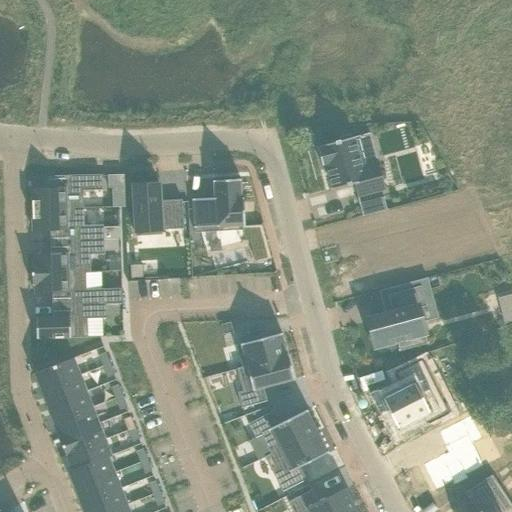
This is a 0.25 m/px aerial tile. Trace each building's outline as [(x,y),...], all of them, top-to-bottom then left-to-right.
[(335,142),(317,147),(322,167),(324,166),(326,166),(327,170),(332,189),(353,183),(357,197),(385,189),(378,162),(370,164),(361,167),(359,158),(353,137),(352,137),(351,135),(351,134),(338,138),(339,141),(335,142)] [(54,189),(31,189),(32,210),(83,208),(82,191),(102,190),(101,174),(53,176),(54,189)] [(208,198),(192,199),(192,201),(193,201),(194,226),(193,226),(193,228),(194,228),(194,233),(242,230),(242,226),(242,225),(243,225),(243,226),(244,226),(243,198),(240,198),(239,181),(240,181),(240,179),(212,181),(212,182),(213,182),(214,200),(208,201),(208,198)] [(159,184),(132,185),(135,236),(162,235),(161,230),(183,229),(181,200),(166,200),(166,203),(160,204),(159,184)] [(363,241),(343,246),(352,278),(402,264),(395,238),(396,237),(396,234),(429,225),(423,200),(356,218),(363,241)] [(83,208),(32,210),(32,230),(49,229),(55,229),(55,241),(103,239),(103,225),(84,226),(83,208)] [(243,226),(242,226),(242,230),(245,241),(249,240),(255,263),(271,259),(262,225),(244,226),(243,226)] [(34,262),(31,262),(32,274),(90,272),(89,254),(104,254),(103,239),(55,241),(56,253),(50,253),(33,253),(34,262)] [(90,272),(32,274),(32,286),(34,286),(35,294),(52,293),(57,293),(57,305),(122,303),(121,288),(86,289),(85,273),(90,273),(90,272)] [(385,314),(367,319),(372,339),(373,339),(375,347),(383,345),(397,342),(399,349),(397,350),(398,351),(428,343),(428,342),(427,342),(422,322),(418,308),(426,306),(421,286),(387,295),(392,312),(385,314)] [(511,319),(511,294),(498,299),(504,322),(511,319)] [(52,317),(35,317),(36,339),(87,337),(87,318),(102,318),(106,318),(105,304),(122,303),(57,305),(58,317),(52,317)] [(221,325),(223,334),(232,332),(230,323),(221,325)] [(281,333),(236,345),(242,367),(236,369),(237,369),(288,356),(287,354),(286,354),(281,335),(282,334),(281,333)] [(105,352),(98,355),(102,366),(109,363),(105,352)] [(288,356),(237,369),(242,391),(237,392),(241,408),(266,401),(263,387),(292,379),(292,380),(294,380),(288,356)] [(73,358),(34,373),(40,390),(80,375),(73,358)] [(384,398),(382,399),(397,428),(398,427),(424,414),(428,421),(447,411),(421,360),(396,373),(404,388),(384,398)] [(109,363),(102,366),(106,377),(114,375),(109,363)] [(80,375),(40,390),(47,406),(86,391),(80,375)] [(118,384),(110,387),(114,398),(122,395),(118,384)] [(484,392),(489,401),(503,394),(498,385),(484,392)] [(86,391),(47,406),(53,422),(92,407),(86,391)] [(122,395),(114,398),(119,410),(126,407),(122,395)] [(92,407),(53,422),(59,437),(58,437),(59,438),(99,423),(92,407)] [(271,412),(248,424),(255,438),(261,435),(269,450),(270,454),(265,457),(265,458),(316,432),(306,412),(307,411),(306,410),(278,424),(271,412)] [(446,452),(422,464),(435,490),(452,482),(454,485),(467,478),(466,475),(483,466),(472,443),(482,438),(470,415),(439,431),(446,444),(443,446),(446,452)] [(130,416),(123,419),(127,430),(134,427),(130,416)] [(99,423),(59,438),(65,454),(105,439),(99,423)] [(134,427),(127,430),(131,442),(139,439),(134,427)] [(316,432),(265,458),(282,491),(305,480),(299,467),(328,452),(327,451),(326,451),(316,432)] [(105,439),(65,454),(65,455),(66,455),(71,470),(68,471),(68,472),(111,455),(105,439)] [(142,448),(135,451),(140,462),(147,460),(142,448)] [(111,455),(68,472),(74,488),(114,473),(108,457),(111,456),(111,455)] [(147,460),(140,462),(144,473),(151,471),(147,460)] [(114,473),(74,488),(80,504),(120,489),(114,473)] [(477,511),(505,511),(511,508),(491,477),(492,476),(491,475),(465,492),(461,495),(461,496),(465,494),(477,511)] [(155,480),(148,483),(152,494),(159,492),(155,480)] [(120,489),(80,504),(83,511),(106,511),(126,505),(120,489)] [(311,490),(288,502),(293,511),(352,511),(355,511),(344,489),(318,502),(311,490)] [(159,492),(152,494),(156,505),(164,503),(159,492)]
